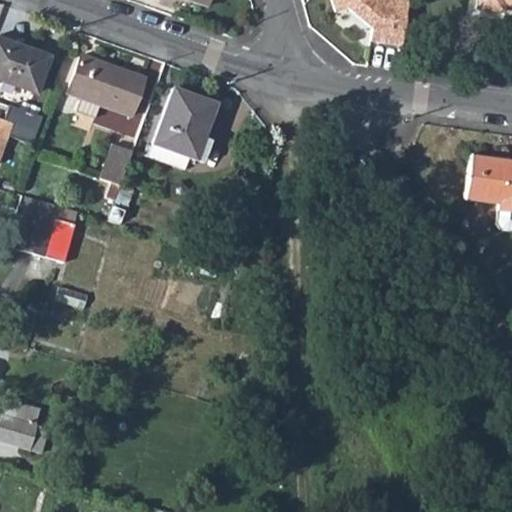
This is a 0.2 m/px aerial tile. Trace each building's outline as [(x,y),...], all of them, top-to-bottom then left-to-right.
[(332,0),(336,11),(348,7),(369,27),(367,40),(399,44),(405,0),(332,0)] [(476,0),(475,8),(495,10),(496,0),(476,0)] [(511,0),(496,0),(495,10),(502,11),(503,0),(511,0),(511,5),(511,4),(511,0)] [(0,39),(0,79),(31,90),(44,55),(0,39)] [(68,94),(80,98),(99,105),(130,117),(144,80),(81,57),(68,94)] [(153,147),(148,160),(184,172),(188,161),(195,162),(201,145),(198,145),(212,105),(172,91),(153,145),(153,147)] [(99,105),(80,98),(76,109),(96,116),(99,105)] [(0,159),(8,136),(32,145),(42,118),(9,106),(4,121),(0,119),(0,159)] [(113,184),(112,185),(120,187),(132,154),(112,147),(101,179),(113,184)] [(511,164),(468,158),(463,200),(497,205),(494,225),(498,230),(509,232),(511,230),(511,164)] [(119,191),(108,222),(121,225),(134,191),(120,187),(119,191)] [(79,213),(22,197),(17,216),(27,219),(18,251),(63,265),(79,213)] [(230,235),(227,244),(241,249),(244,239),(230,235)] [(24,409),(19,423),(35,427),(39,414),(24,409)] [(0,417),(0,418),(0,443),(28,452),(35,427),(19,423),(0,417)] [(35,427),(28,452),(39,456),(46,431),(35,427)]
